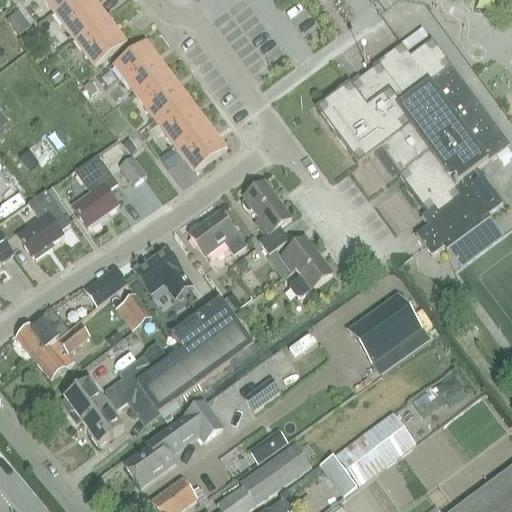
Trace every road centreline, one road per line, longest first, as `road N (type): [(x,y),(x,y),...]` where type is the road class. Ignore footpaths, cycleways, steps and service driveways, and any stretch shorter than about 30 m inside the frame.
road 1 (residential): [(0,333),(40,299),(284,143)]
road 2 (residential): [(155,0),(195,22),(284,143)]
road 3 (residential): [(284,143),(361,251)]
road 4 (residential): [(76,511),(0,419)]
